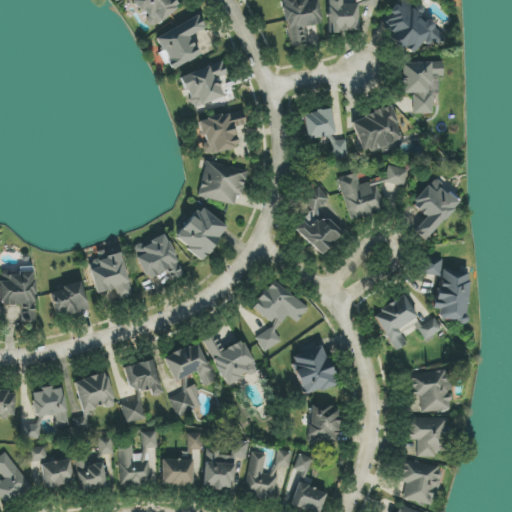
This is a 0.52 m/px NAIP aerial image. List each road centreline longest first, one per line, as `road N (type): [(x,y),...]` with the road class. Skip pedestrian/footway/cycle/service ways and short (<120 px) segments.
road 1 (residential): [(0,355),(164,320),(222,286),(257,245),(277,171),(277,132),(270,91),(224,0)]
road 2 (residential): [(341,511),(370,429),(357,344),(326,293),(257,245)]
road 3 (residential): [(335,304),(382,275),(395,252),(388,244),(364,249),(326,293)]
